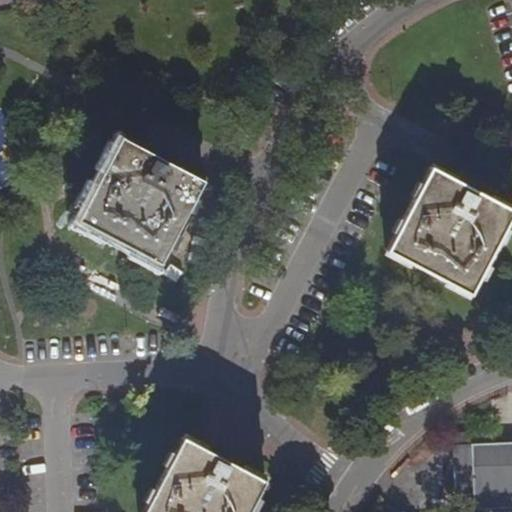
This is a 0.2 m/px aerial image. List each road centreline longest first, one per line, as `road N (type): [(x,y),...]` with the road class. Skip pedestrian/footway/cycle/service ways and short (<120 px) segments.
road 1 (residential): [(232,385),(369,124),(340,55)]
road 2 (residential): [(340,55),(256,180),(223,298),(216,367)]
road 3 (residential): [(216,367),(57,381),(0,372)]
road 4 (residential): [(348,486),(435,408),(511,370)]
road 5 (residential): [(232,385),(348,486)]
